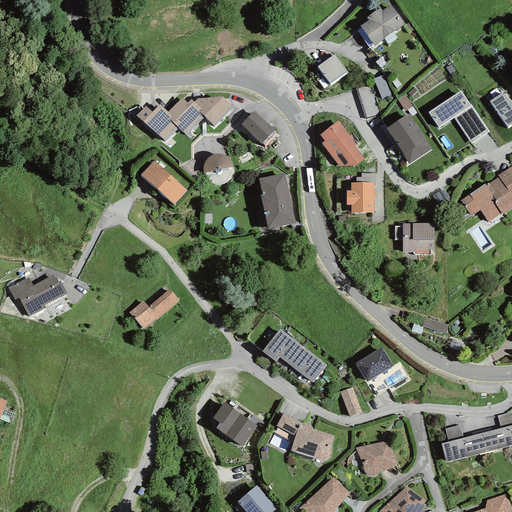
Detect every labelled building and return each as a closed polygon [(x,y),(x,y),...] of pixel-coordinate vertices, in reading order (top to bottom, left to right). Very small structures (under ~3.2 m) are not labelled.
[(368,25),(359,32),(373,51),(404,29),(390,9),(381,16),(379,13),(366,23),(368,25)] [(334,57),(317,70),(323,78),(318,81),(324,90),(328,87),(330,89),(348,76),(334,57)] [(384,73),(375,76),(383,94),(391,90),(384,73)] [(371,85),(356,90),(366,121),(381,116),(371,85)] [(461,97),(428,118),(438,134),(454,123),(471,148),(489,136),(471,108),(469,110),(461,97)] [(511,108),(502,98),(489,107),(507,135),(511,131),(511,108)] [(197,101),(193,104),(201,111),(198,114),(202,118),(213,128),(231,108),(221,99),(197,101)] [(181,100),(167,114),(171,118),(168,120),(176,128),(185,136),(202,118),(198,114),(201,111),(193,104),(190,101),(186,105),(181,100)] [(145,108),(136,117),(163,142),(176,128),(168,120),(171,118),(167,114),(159,106),(151,114),(145,108)] [(254,113),(241,126),(261,146),(262,145),(264,147),(275,136),(273,134),(274,133),(254,113)] [(408,117),(386,132),(408,164),(430,149),(408,117)] [(338,120),(320,134),(325,140),(322,143),(339,166),(355,165),(364,158),(354,145),(356,144),(338,120)] [(203,166),(203,172),(233,166),(231,160),(226,156),(221,154),(215,154),(209,157),(205,161),(203,166)] [(153,160),(141,174),(174,204),(187,190),(153,160)] [(488,181),(460,200),(471,215),(480,209),(488,221),(501,212),(502,213),(511,206),(511,165),(498,175),(499,176),(489,183),(488,181)] [(284,172),(258,178),(262,193),(260,194),(263,208),(256,209),(261,229),(267,227),(268,229),(295,223),(284,172)] [(361,182),(350,182),(351,190),(346,190),(346,204),(351,204),(351,212),(374,212),(373,182),(375,182),(375,173),(361,173),(361,182)] [(402,226),(394,226),(394,239),(402,239),(402,251),(412,251),(412,253),(414,255),(431,255),(431,249),(432,249),(432,239),(434,239),(434,223),(402,223),(402,226)] [(28,277),(8,288),(15,299),(18,297),(29,316),(45,307),(44,305),(67,292),(60,280),(57,281),(53,274),(33,285),(28,277)] [(143,300),(129,312),(143,328),(156,317),(157,319),(179,300),(169,288),(148,306),(143,300)] [(426,314),(425,323),(448,327),(450,317),(426,314)] [(279,328),(262,350),(276,361),(279,356),(313,382),(327,365),(279,328)] [(381,346),(355,363),(367,382),(393,365),(381,346)] [(352,388),(341,392),(350,417),(362,412),(352,388)] [(257,425),(224,401),(212,417),(219,422),(216,427),(242,446),(257,425)] [(448,442),(441,443),(446,462),(511,444),(511,414),(511,412),(497,416),(500,428),(463,438),(460,425),(445,429),(448,442)] [(331,449),(330,447),(334,436),(299,424),(299,423),(282,414),(276,425),(295,435),(290,450),(316,458),(320,460),(325,460),(329,458),(331,454),(331,449)] [(388,440),(355,448),(363,465),(363,466),(363,469),(364,471),(365,472),(367,474),(369,475),(371,475),(373,475),(375,474),(377,473),(378,471),(379,470),(383,469),(383,470),(394,466),(393,464),(398,463),(388,440)] [(334,511),(334,509),(350,492),(332,477),(299,508),(307,511),(334,511)] [(256,484),(237,501),(246,511),(245,511),(270,511),(276,507),(256,484)] [(419,511),(426,505),(424,503),(426,501),(406,486),(389,501),(380,510),(382,511),(419,511)] [(511,511),(511,508),(506,493),(486,500),(485,508),(471,511),(511,511)]
